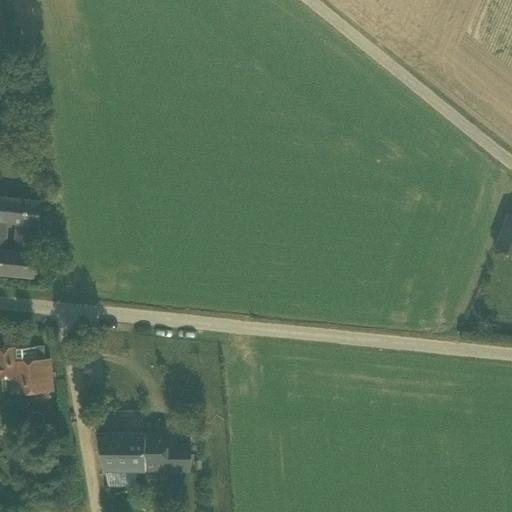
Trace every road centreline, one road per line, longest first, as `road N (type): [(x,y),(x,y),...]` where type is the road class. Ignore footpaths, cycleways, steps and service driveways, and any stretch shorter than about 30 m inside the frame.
road 1 (residential): [(511,360),(0,308)]
road 2 (unclassified): [(511,162),(305,0)]
